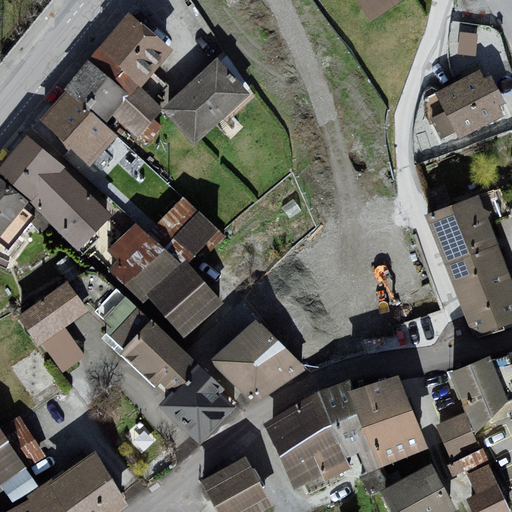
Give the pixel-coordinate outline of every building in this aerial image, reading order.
[(345,0),(363,28),(400,0),(345,0)] [(118,15),(28,123),(80,166),(105,140),(99,130),(108,120),(130,141),(151,114),(133,92),(162,53),(118,15)] [(456,28),(454,63),(476,64),(478,29),(456,28)] [(209,60),(155,110),(186,146),(239,98),(209,60)] [(473,74),(431,94),(450,142),(496,114),(473,74)] [(18,136),(0,156),(0,255),(31,214),(68,250),(100,215),(18,136)] [(511,277),(478,198),(423,217),(477,333),(511,321),(511,277)] [(177,200),(143,235),(186,262),(223,242),(177,200)] [(289,249),(236,303),(272,329),(296,309),(302,316),(340,286),(289,249)] [(186,262),(148,295),(185,337),(221,302),(186,262)] [(59,284),(10,317),(31,348),(81,308),(59,284)] [(432,309),(406,315),(412,341),(438,335),(432,309)] [(354,312),(284,332),(302,368),(370,351),(354,312)] [(197,366),(152,323),(123,355),(156,386),(162,381),(174,391),(197,366)] [(259,323),(214,363),(255,402),(302,368),(278,344),(259,323)] [(511,404),(492,359),(450,378),(476,435),(511,406),(511,404)] [(223,390),(197,366),(174,391),(163,404),(201,439),(230,407),(218,396),(223,390)] [(400,380),(348,396),(376,467),(426,447),(400,380)] [(343,383),(320,392),(332,425),(346,458),(359,453),(367,470),(376,467),(348,396),(343,383)] [(332,425),(320,392),(265,424),(291,480),(320,463),(326,480),(350,468),(346,458),(332,425)] [(465,414),(438,425),(451,456),(478,444),(465,414)] [(17,418),(0,425),(0,443),(21,473),(43,458),(17,418)] [(0,443),(0,489),(21,473),(0,443)] [(107,511),(117,505),(82,453),(31,490),(48,511),(107,511)] [(238,459),(191,481),(209,511),(255,511),(265,507),(238,459)] [(509,511),(488,466),(470,475),(479,495),(468,500),(474,511),(509,511)] [(432,467),(384,493),(394,511),(450,511),(455,509),(432,467)] [(48,511),(31,490),(4,511),(48,511)]
